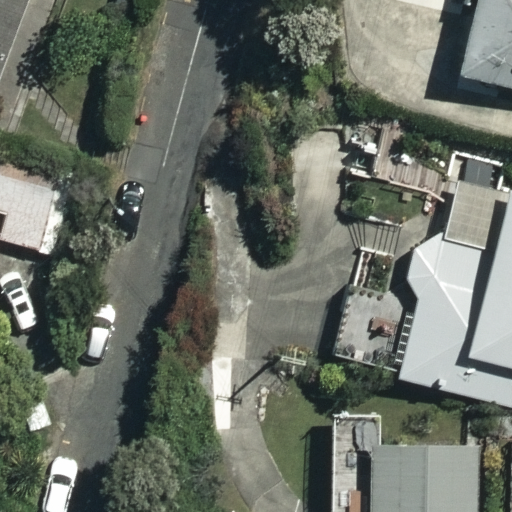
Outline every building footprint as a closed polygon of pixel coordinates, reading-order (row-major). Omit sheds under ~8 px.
[(60,0),(0,0),(0,34),(12,1),(55,16),(60,0)] [(511,0),(454,0),(437,65),(511,84),(511,0)] [(62,186),(0,165),(0,237),(40,251),(62,186)] [(511,193),(449,178),(433,239),(411,233),(392,310),(338,296),(324,355),(511,402),(511,398),(511,193)] [(464,511),(476,447),(361,426),(345,511),(464,511)]
